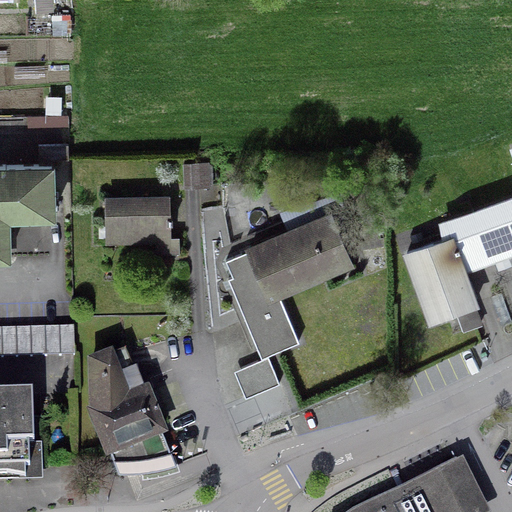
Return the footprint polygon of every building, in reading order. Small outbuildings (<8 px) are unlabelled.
[(37,161),(67,160),(67,145),(37,146),(37,161)] [(182,165),(183,189),(208,188),(206,164),(182,165)] [(6,217),(52,216),(50,165),(0,166),(0,257),(7,257),(6,217)] [(151,198),(151,199),(105,200),(106,244),(108,244),(107,241),(168,240),(167,221),(171,220),(170,214),(167,214),(167,199),(151,198)] [(511,250),(511,200),(442,225),(446,238),(405,253),(430,320),(474,304),(455,252),(472,246),(477,262),(492,257),(495,265),(502,262),(508,260),(505,253),(511,250)] [(224,261),(231,278),(227,279),(230,288),(235,286),(264,356),(297,342),(276,291),(348,262),(329,216),(315,222),(311,213),(293,220),(297,231),(224,261)] [(0,358),(73,357),(72,328),(0,330),(0,358)] [(135,398),(121,352),(89,365),(91,415),(107,456),(108,455),(117,477),(143,476),(173,470),(145,394),(135,398)] [(240,369),(251,394),(278,383),(267,358),(240,369)] [(27,445),(32,445),(31,394),(0,394),(0,469),(28,469),(27,445)] [(476,511),(479,507),(457,462),(455,463),(455,462),(396,491),(354,511),(476,511)]
